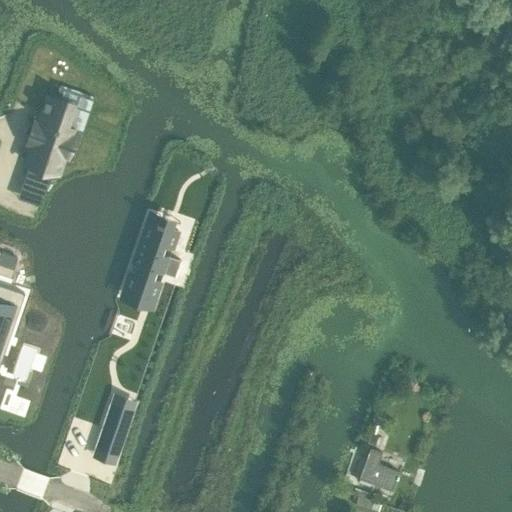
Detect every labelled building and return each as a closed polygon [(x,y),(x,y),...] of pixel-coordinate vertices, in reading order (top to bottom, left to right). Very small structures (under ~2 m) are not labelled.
[(31,162),(23,186),(41,192),(49,168),(59,171),(63,159),(67,160),(76,134),(67,131),(75,105),(48,96),(39,122),(36,121),(29,142),(32,143),(27,160),(31,162)] [(131,269),(124,289),(139,294),(145,296),(146,294),(153,297),(152,298),(154,299),(163,272),(175,276),(181,260),(169,255),(178,229),(148,219),(141,238),(145,240),(143,246),(139,245),(133,263),(137,264),(135,270),(131,269)] [(1,251),(0,254),(0,263),(13,268),(17,257),(1,251)] [(0,347),(5,349),(24,292),(0,283),(0,347)] [(112,401),(97,447),(116,454),(132,408),(112,401)] [(370,435),(367,442),(374,445),(377,438),(370,435)] [(370,447),(358,480),(370,484),(371,482),(391,489),(398,470),(377,463),(381,451),(370,447)] [(354,487),(352,493),(366,498),(368,492),(354,487)] [(358,496),(355,504),(377,511),(380,503),(358,496)]
